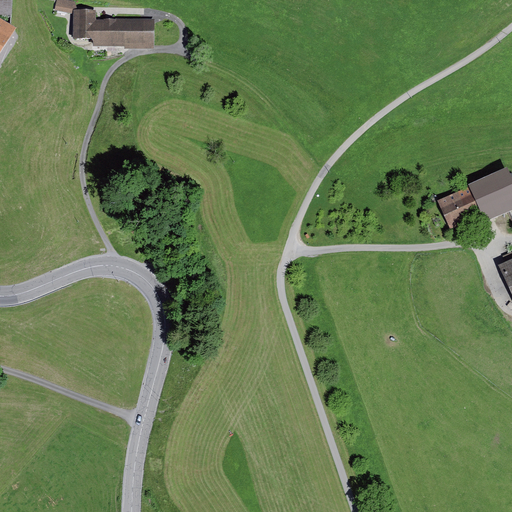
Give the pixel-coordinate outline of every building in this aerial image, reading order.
[(0,0),(0,17),(11,25),(12,0),(0,0)] [(74,1),(66,0),(56,0),(55,10),(72,13),(74,1)] [(96,10),(74,10),(74,38),(96,38),(96,21),(96,10)] [(0,52),(16,28),(11,25),(0,17),(0,52)] [(124,49),(154,49),(154,21),(96,21),(96,38),(96,46),(124,46),(124,49)] [(511,185),(506,172),(458,193),(468,217),(489,208),(493,218),(511,209),(511,185)] [(458,193),(438,201),(450,230),(470,222),(468,217),(458,193)] [(511,259),(501,265),(511,289),(511,259)]
